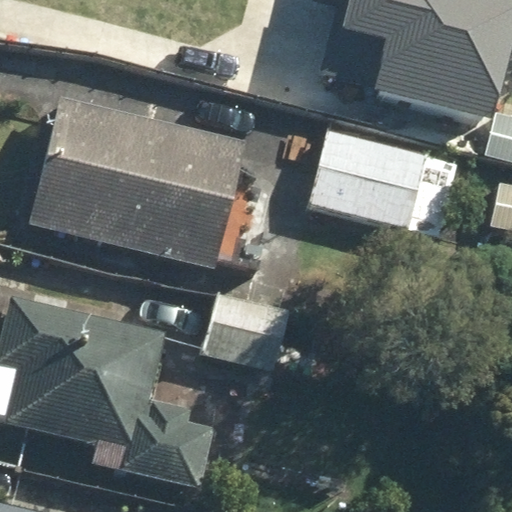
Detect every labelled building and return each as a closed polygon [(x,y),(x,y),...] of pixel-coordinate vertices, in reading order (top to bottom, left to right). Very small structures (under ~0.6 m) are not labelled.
[(287,0),(89,0),(82,30),(270,76),(278,39),(287,0)] [(475,0),(358,0),(350,39),(463,62),(475,0)] [(335,120),(440,145),(455,82),(278,39),(270,76),(260,114),(332,131),(335,120)] [(511,60),(478,52),(458,136),(511,149),(511,60)] [(233,153),(46,109),(16,238),(203,282),(233,153)] [(449,169),(316,140),(297,225),(431,253),(449,169)] [(200,372),(264,385),(266,374),(273,337),(255,334),(259,313),(213,304),(200,372)] [(150,348),(0,308),(0,431),(111,460),(106,480),(182,500),(201,426),(134,409),(150,348)]
